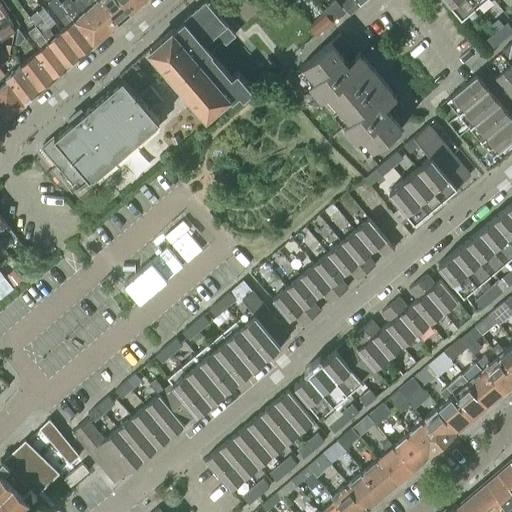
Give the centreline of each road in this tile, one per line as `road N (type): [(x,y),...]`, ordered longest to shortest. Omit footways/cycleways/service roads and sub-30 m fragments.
road 1 (residential): [(109,511),(511,178)]
road 2 (residential): [(0,150),(175,0)]
road 3 (track): [(180,197),(201,191),(210,139),(263,95),(282,67)]
road 4 (residential): [(418,511),(499,443),(511,419)]
road 5 (track): [(272,86),(351,178)]
